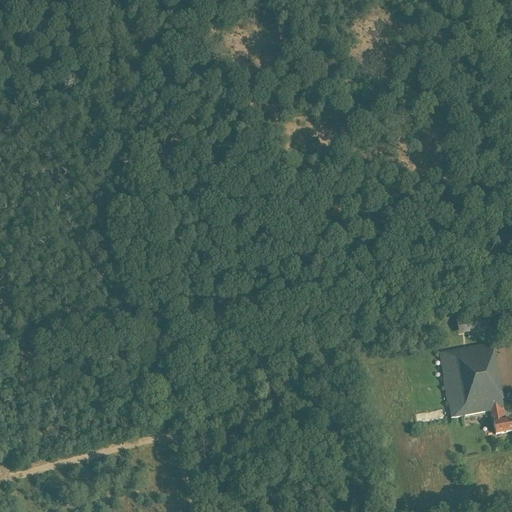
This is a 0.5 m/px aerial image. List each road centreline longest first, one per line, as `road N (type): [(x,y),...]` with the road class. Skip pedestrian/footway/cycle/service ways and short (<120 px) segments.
road 1 (track): [(194,511),(184,450),(168,436),(0,480)]
road 2 (unclassified): [(488,0),(511,124)]
